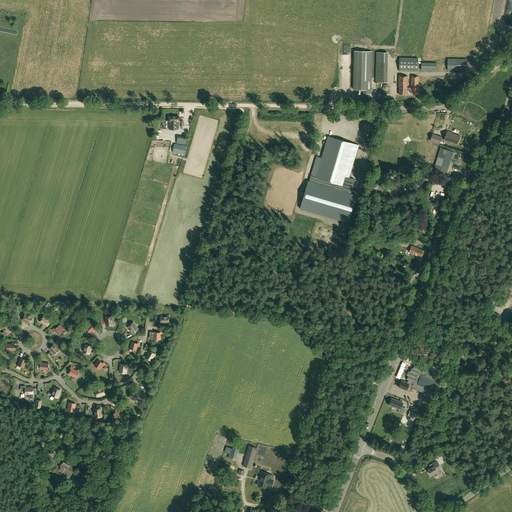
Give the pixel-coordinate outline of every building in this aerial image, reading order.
[(355,51),(354,90),(361,90),(361,94),(371,94),(372,51),(355,51)] [(399,71),(417,72),(418,58),(399,58),(399,71)] [(466,59),(448,59),(448,71),(466,71),(466,59)] [(380,63),(379,83),(389,83),(389,63),(380,63)] [(399,87),(399,94),(407,95),(407,91),(411,91),(411,93),(418,93),(418,77),(411,76),(411,88),(407,88),(407,86),(408,76),(399,76),(399,87)] [(170,121),(170,129),(179,130),(179,124),(181,124),(181,126),(184,126),(184,121),(179,121),(180,117),(169,117),(169,121),(170,121)] [(453,133),(448,131),(447,131),(444,140),(450,143),(450,142),(457,144),(460,136),(453,134),(453,133)] [(430,141),(439,144),(442,137),(441,137),(441,138),(435,137),(436,135),(432,134),(430,141)] [(176,144),(185,145),(186,138),(177,136),(176,144)] [(355,180),(349,178),(359,145),(328,136),(322,158),(317,157),(309,181),(308,181),(300,209),(348,223),(356,196),(351,194),(355,180)] [(174,144),(173,150),(173,153),(184,155),(185,152),(186,146),(174,144)] [(453,152),(448,150),(441,148),(435,168),(447,172),(453,152)] [(444,179),(446,174),(434,170),(432,175),(444,179)] [(381,173),(377,184),(379,184),(377,189),(382,190),(387,175),(381,173)] [(396,239),(395,241),(408,246),(410,241),(412,242),(414,238),(404,234),(401,241),(396,239)] [(409,252),(421,257),(423,251),(412,246),(409,252)] [(25,314),(23,320),(30,323),(33,317),(25,314)] [(44,316),(41,322),(48,326),(51,320),(44,316)] [(7,323),(2,328),(8,333),(13,328),(7,323)] [(133,323),(128,327),(133,333),(138,329),(133,323)] [(90,324),(85,329),(89,334),(93,330),(95,331),(97,328),(95,327),(94,328),(90,324)] [(54,332),(56,331),(59,335),(64,330),(59,325),(55,329),(54,328),(52,329),(54,332)] [(137,344),(132,342),(130,349),(136,350),(137,346),(139,346),(140,343),(137,342),(137,344)] [(48,349),(54,355),(60,349),(54,343),(48,349)] [(155,354),(150,351),(145,357),(151,361),(155,354)] [(25,360),(20,358),(17,365),(23,368),(26,362),(27,363),(28,360),(26,359),(25,360)] [(103,362),(103,363),(98,360),(94,365),(100,369),(102,365),(104,366),(105,363),(103,362)] [(48,364),(41,363),(40,369),(46,370),(46,371),(49,372),(49,369),(48,369),(48,364)] [(412,388),(430,395),(437,381),(424,376),(426,370),(417,366),(415,369),(411,368),(410,372),(408,371),(407,375),(408,376),(407,379),(408,380),(407,382),(405,381),(405,382),(401,381),(399,387),(406,390),(411,392),(412,388)] [(70,369),(71,369),(69,374),(76,378),(79,372),(73,369),(74,368),(71,367),(70,369)] [(54,388),(52,395),(58,398),(61,390),(54,388)] [(95,391),(97,397),(105,394),(103,388),(95,391)] [(139,394),(132,391),(129,397),(137,400),(139,394)] [(398,412),(403,414),(405,408),(401,407),(403,403),(392,398),(389,405),(399,409),(398,412)] [(75,404),(69,403),(68,410),(73,411),(73,412),(75,413),(76,410),(74,409),(75,404)] [(116,412),(112,416),(118,420),(122,415),(118,412),(119,411),(116,409),(115,411),(116,412)] [(60,441),(56,448),(69,455),(72,449),(66,446),(67,444),(60,441)] [(258,448),(253,447),(249,446),(243,466),(251,469),(258,448)] [(239,451),(231,449),(225,448),(224,453),(230,454),(228,458),(236,460),(239,451)] [(449,449),(448,450),(441,453),(446,463),(453,459),(449,449)] [(57,465),(52,474),(62,480),(65,475),(69,478),(75,468),(66,463),(66,464),(63,462),(60,467),(57,465)] [(438,474),(435,468),(439,466),(437,462),(430,465),(431,468),(427,469),(430,475),(433,474),(434,476),(438,474)] [(268,486),(272,487),(274,480),(273,480),(274,476),(271,475),(262,472),(261,476),(260,481),(258,480),(257,485),(267,488),(268,486)]
